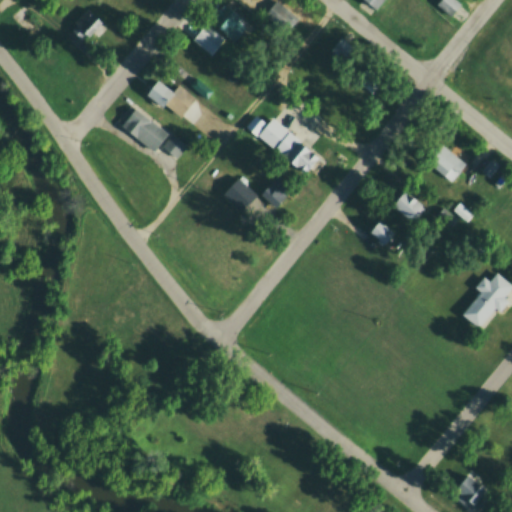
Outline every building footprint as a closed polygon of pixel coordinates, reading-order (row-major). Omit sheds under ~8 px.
[(264,11),(273,0),(279,0),(298,16),(285,30),(264,11)] [(366,0),(382,0),(375,8),(366,0)] [(435,1),(435,0),(457,0),(461,3),(450,15),(435,1)] [(208,19),(223,1),(241,15),(238,19),(246,26),(235,41),(208,19)] [(70,21),(85,5),(107,26),(97,36),(92,32),(87,37),(70,21)] [(21,8),(11,18),(31,37),(40,27),(21,8)] [(191,39),(204,22),(223,37),(210,54),(191,39)] [(327,50),(338,35),(354,48),(343,62),(327,50)] [(351,77),(362,64),(381,79),(370,93),(351,77)] [(143,92),(156,76),(174,91),(161,106),(143,92)] [(120,123),(133,106),(165,132),(152,149),(120,123)] [(244,125),(254,114),(264,123),(270,116),(318,156),(303,174),(244,125)] [(161,144),(172,132),(187,145),(176,158),(161,144)] [(421,159),(431,147),(436,151),(443,144),(465,163),(448,182),(421,159)] [(478,171),(488,157),(498,165),(488,178),(478,171)] [(258,192),(275,206),(292,187),(275,172),(258,192)] [(220,192),(236,175),(255,193),(238,210),(220,192)] [(389,205),(402,189),(422,204),(409,221),(389,205)] [(434,214),(442,204),(456,216),(448,226),(434,214)] [(366,230),(378,217),(393,232),(381,245),(366,230)] [(460,313),(477,291),(473,288),(483,276),(488,280),(495,271),(511,284),(505,293),(509,296),(498,311),(493,307),(477,327),(460,313)] [(262,421),(246,441),(273,463),(284,449),(271,438),(276,433),(262,421)] [(468,511),(444,491),(458,475),(463,480),(469,473),(486,488),(477,498),(482,502),(472,511),(468,511)]
